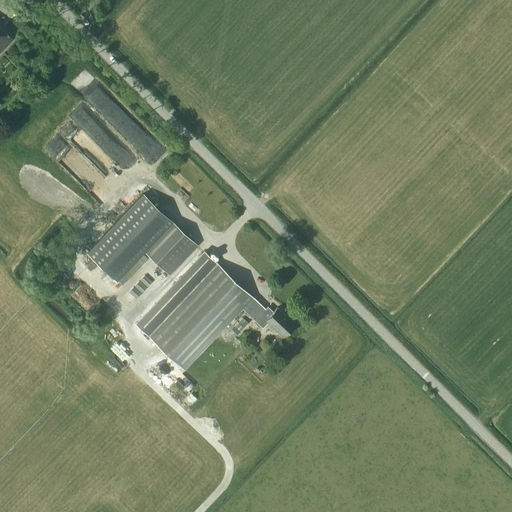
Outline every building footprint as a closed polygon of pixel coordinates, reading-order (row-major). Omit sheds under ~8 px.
[(0,51),(12,41),(0,28),(0,51)] [(198,245),(144,194),(89,253),(118,281),(146,251),(170,274),(198,245)] [(204,251),(136,323),(150,336),(185,369),(231,321),(243,308),(245,310),(264,327),(269,322),(285,337),(297,324),(290,318),(290,319),(278,308),(273,313),(268,308),(266,309),(218,264),(204,251)] [(91,270),(96,265),(93,262),(88,268),(91,270)] [(122,292),(130,300),(152,278),(144,270),(122,292)] [(236,328),(227,337),(232,342),(241,333),(236,328)]
